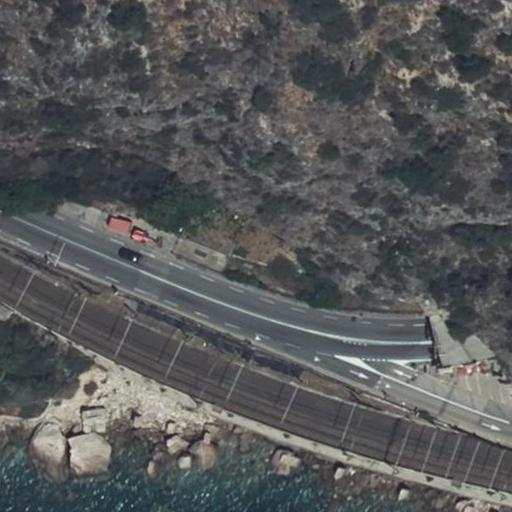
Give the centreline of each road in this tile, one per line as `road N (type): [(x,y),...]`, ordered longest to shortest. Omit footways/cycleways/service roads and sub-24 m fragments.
road 1 (secondary): [(0,210),(194,295),(338,337)]
road 2 (residential): [(338,337),(350,359),(511,425)]
